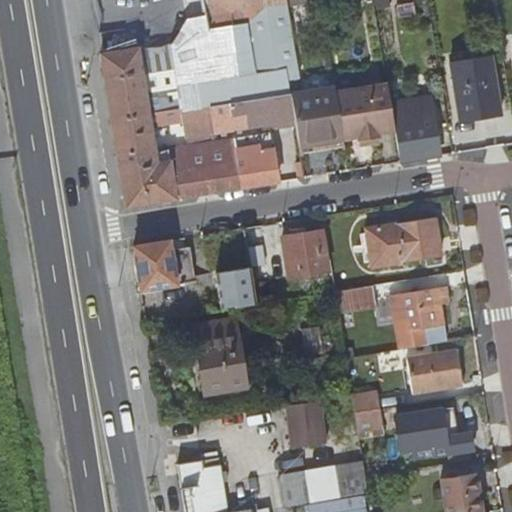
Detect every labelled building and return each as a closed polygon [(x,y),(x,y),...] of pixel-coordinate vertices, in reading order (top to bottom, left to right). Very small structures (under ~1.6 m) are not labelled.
[(287,1),(286,0),(205,0),(207,13),(287,1)] [(287,1),(207,13),(209,27),(243,22),(251,72),(285,66),(288,76),(299,74),(287,1)] [(142,71),(174,66),(172,50),(170,41),(138,45),(142,69),(142,71)] [(101,50),(105,75),(142,69),(138,45),(101,50)] [(181,107),(290,91),(288,76),(285,66),(251,72),(196,81),(190,47),(172,50),(174,66),(181,107)] [(490,55),(451,61),(460,119),(499,113),(490,55)] [(276,179),(269,131),(170,148),(171,157),(156,160),(152,133),(185,128),(181,107),(174,66),(142,71),(142,69),(105,75),(119,157),(127,203),(276,179)] [(335,90),(334,84),(301,89),(299,74),(288,76),(290,91),(294,116),(298,144),(343,137),(335,90)] [(386,81),(335,90),(343,137),(357,134),(357,137),(377,133),(376,131),(394,128),(389,99),(386,81)] [(187,135),(294,116),(290,91),(181,107),(187,135)] [(389,99),(394,128),(399,160),(441,153),(431,92),(389,99)] [(377,133),(357,137),(358,144),(378,141),(377,133)] [(434,212),(364,223),(370,263),(441,252),(434,212)] [(327,265),(322,227),(282,233),(288,271),(327,265)] [(168,236),(132,241),(139,287),(193,278),(188,249),(170,252),(168,236)] [(265,265),(265,246),(251,246),(251,265),(265,265)] [(214,270),(220,307),(255,302),(249,264),(214,270)] [(399,321),(404,346),(429,342),(425,323),(445,320),(440,299),(449,298),(446,282),(404,289),(409,318),(399,321)] [(369,283),(335,288),(337,304),(371,299),(369,283)] [(252,382),(247,383),(236,313),(190,321),(194,350),(185,352),(193,401),(254,392),(252,382)] [(425,323),(429,342),(446,339),(445,320),(425,323)] [(305,327),(306,353),(324,353),(323,326),(305,327)] [(457,347),(406,355),(412,388),(462,380),(457,347)] [(397,351),(379,354),(381,371),(399,368),(397,351)] [(351,391),(354,408),(381,404),(378,386),(351,391)] [(326,437),(319,395),(283,401),(291,443),(326,437)] [(381,404),(354,408),(357,426),(384,422),(381,404)] [(440,406),(396,413),(402,448),(433,443),(435,452),(473,446),(470,429),(444,433),(440,406)] [(197,483),(201,511),(262,511),(262,505),(234,509),(225,452),(183,458),(188,484),(197,483)] [(286,501),(367,487),(364,473),(362,457),(281,470),(286,501)] [(440,477),(445,511),(463,511),(483,509),(477,472),(440,477)] [(188,484),(192,511),(197,511),(201,511),(197,483),(188,484)]
